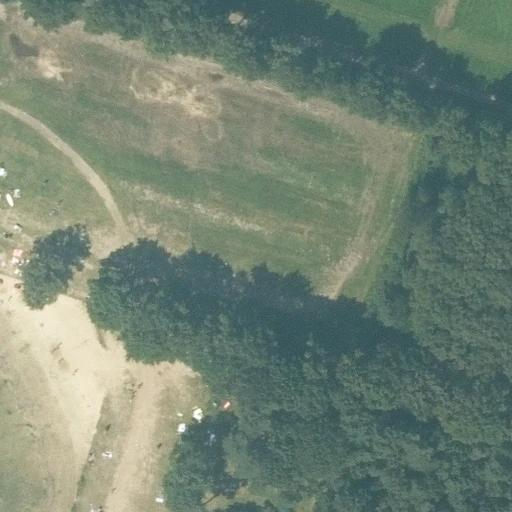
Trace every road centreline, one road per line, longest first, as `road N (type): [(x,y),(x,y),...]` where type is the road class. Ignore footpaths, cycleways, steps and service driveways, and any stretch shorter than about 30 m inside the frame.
road 1 (unknown): [(0,194),(93,227),(128,258),(136,295),(138,455),(123,511)]
road 2 (unclassified): [(511,114),(173,0)]
